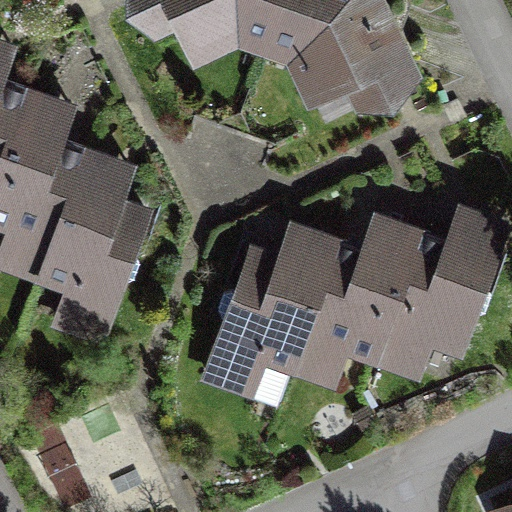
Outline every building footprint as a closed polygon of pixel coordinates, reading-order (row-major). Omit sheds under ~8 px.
[(264,34),(277,0),(128,0),(149,19),(166,10),(187,47),(232,25),(264,34)] [(277,0),(264,34),(285,42),(304,87),(339,66),(349,97),(384,82),(380,72),(417,52),(392,0),(277,0)] [(0,162),(29,76),(4,67),(13,38),(0,33),(0,162)] [(29,76),(0,162),(0,221),(7,224),(0,246),(0,261),(41,275),(86,139),(60,130),(74,90),(29,76)] [(86,139),(41,275),(68,283),(56,321),(107,337),(150,196),(124,188),(134,153),(86,139)] [(420,223),(372,359),(446,385),(508,214),(458,196),(445,231),(420,223)] [(340,231),(290,370),(338,387),(350,351),(372,359),(420,223),(372,205),(360,239),(340,231)] [(290,370),(340,231),(289,213),(278,245),(250,235),(199,378),(253,398),(266,361),(290,370)]
